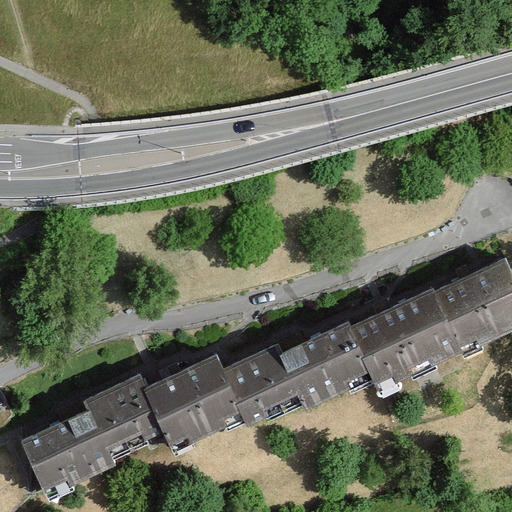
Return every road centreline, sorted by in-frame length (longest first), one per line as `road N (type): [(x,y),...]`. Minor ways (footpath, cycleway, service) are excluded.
road 1 (residential): [(0,372),(115,322),(318,276),(450,230),(489,204)]
road 2 (secondary): [(0,188),(81,186),(168,170),(322,124)]
road 3 (secondary): [(322,124),(56,153)]
road 4 (secondary): [(322,124),(511,72)]
